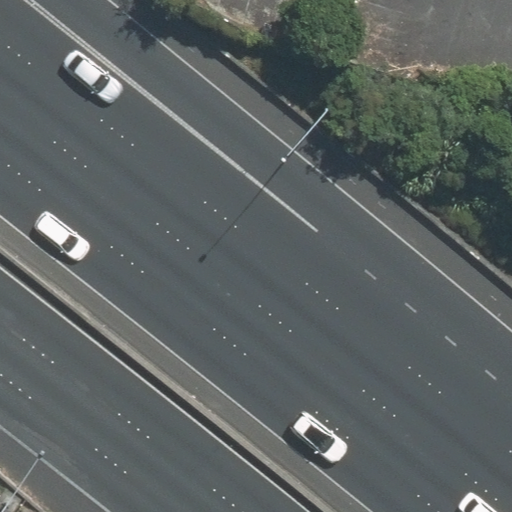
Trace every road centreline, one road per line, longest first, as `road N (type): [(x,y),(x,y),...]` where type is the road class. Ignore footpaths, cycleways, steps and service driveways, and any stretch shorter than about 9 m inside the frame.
road 1 (motorway): [(0,4),(387,467)]
road 2 (motorway): [(0,157),(387,467)]
road 3 (motorway): [(248,511),(0,315)]
